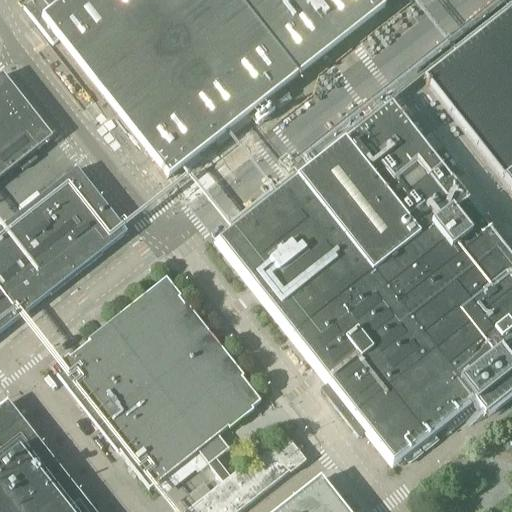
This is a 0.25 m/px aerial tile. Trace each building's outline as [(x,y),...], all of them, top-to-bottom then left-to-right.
[(67,0),(64,3),(61,0),(35,0),(24,10),(53,47),(58,42),(167,180),(246,118),(249,122),(271,104),(268,100),(382,10),(375,1),(376,0),(67,0)] [(418,74),(511,193),(511,0),(418,74)] [(0,179),(51,140),(1,78),(0,78),(0,179)] [(390,106),(297,179),(425,342),(511,273),(511,262),(463,202),(465,200),(390,106)] [(0,231),(0,334),(126,235),(76,172),(0,231)] [(425,342),(297,179),(217,243),(329,385),(320,392),(358,440),(367,433),(392,464),(472,401),(425,342)] [(511,273),(425,342),(472,401),(484,417),(511,394),(511,273)] [(197,454),(222,486),(229,480),(215,462),(228,452),(217,438),(258,406),(164,286),(55,372),(148,492),(197,454)] [(0,414),(0,511),(93,511),(11,407),(0,414)] [(284,437),(229,480),(222,486),(188,511),(239,511),(288,474),(289,475),(304,463),(284,437)] [(342,511),(319,482),(280,511),(342,511)]
